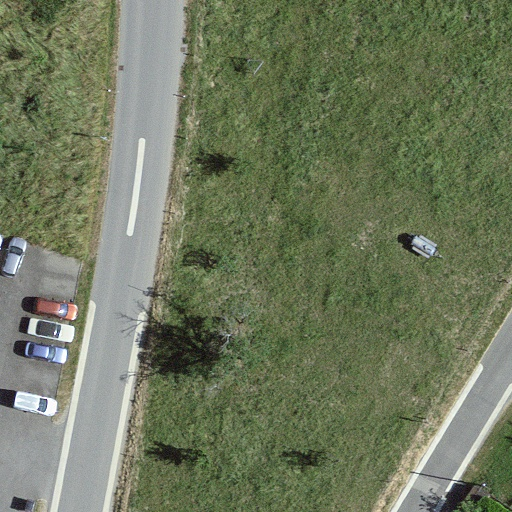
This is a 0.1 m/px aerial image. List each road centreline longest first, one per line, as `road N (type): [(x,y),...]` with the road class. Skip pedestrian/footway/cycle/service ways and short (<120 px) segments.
road 1 (tertiary): [(149,0),(139,259),(85,511)]
road 2 (unclassified): [(427,508),(511,369)]
